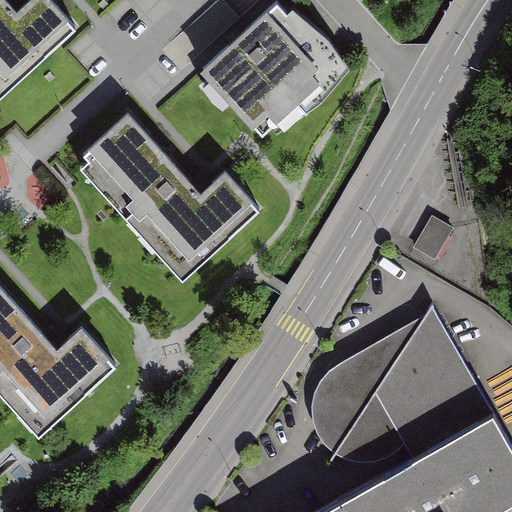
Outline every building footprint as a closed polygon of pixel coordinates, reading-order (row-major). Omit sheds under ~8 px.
[(0,0),(0,94),(78,24),(55,0),(25,0),(17,7),(10,0),(0,0)] [(278,1),(204,71),(263,134),(337,64),(278,1)] [(89,157),(80,166),(184,278),(260,207),(226,169),(202,191),(128,111),(84,152),(89,157)] [(433,212),(414,244),(436,257),(455,225),(433,212)] [(0,278),(0,383),(42,430),(116,355),(81,317),(58,338),(0,278)] [(396,450),(406,443),(413,456),(314,511),(489,511),(511,499),(511,444),(435,309),(340,363),(331,369),(325,374),(320,382),(315,392),(312,405),(314,420),(318,430),(325,441),(332,450),(344,457),(357,461),(372,461),(386,456),(396,450)]
